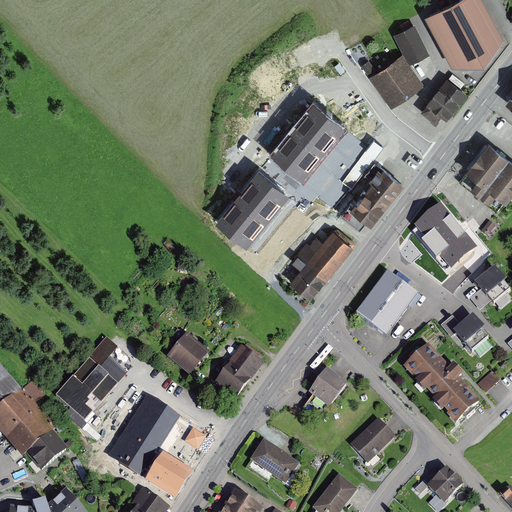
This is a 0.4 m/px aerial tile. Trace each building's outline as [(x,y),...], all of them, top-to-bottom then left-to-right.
[(484,0),(461,0),(429,16),(455,66),(489,64),(505,39),(484,0)] [(417,27),(397,35),(404,55),(378,73),(371,62),(365,65),(393,108),(426,87),(411,64),(430,55),(417,27)] [(470,95),(449,78),(423,111),(438,123),(443,117),(449,121),(470,95)] [(303,186),(346,132),(313,105),(270,159),(303,186)] [(511,158),(493,143),(463,179),(500,210),(511,195),(511,158)] [(348,162),(356,173),(366,165),(358,154),(348,162)] [(404,184),(383,168),(352,211),(373,226),(404,184)] [(249,252),(292,198),(259,171),(216,225),(249,252)] [(477,246),(442,205),(412,231),(448,271),(477,246)] [(355,246),(335,231),(327,242),(318,235),(296,264),(304,270),(293,284),(315,300),(355,246)] [(511,285),(498,269),(478,287),(483,292),(473,301),(482,312),(493,303),(491,301),(493,300),(498,306),(511,294),(511,291),(508,287),(511,285)] [(419,297),(389,275),(358,316),(388,339),(419,297)] [(463,329),(455,318),(443,328),(453,340),(457,336),(469,350),(471,348),(476,353),(490,341),(487,336),(489,334),(476,318),(463,329)] [(208,353),(187,336),(169,357),(190,375),(208,353)] [(265,359),(243,343),(216,382),(238,397),(265,359)] [(452,371),(431,348),(407,370),(459,427),(483,405),(462,382),(467,378),(457,366),(452,371)] [(71,448),(0,366),(0,431),(25,460),(30,456),(44,472),(71,448)] [(348,384),(328,368),(309,392),(330,408),(348,384)] [(502,383),(493,373),(478,387),(488,397),(502,383)] [(180,415),(148,395),(110,456),(177,498),(195,471),(158,448),(180,415)] [(398,440),(380,421),(353,448),(370,466),(398,440)] [(207,436),(193,428),(185,441),(198,449),(207,436)] [(286,485),(300,465),(264,442),(251,462),(286,485)] [(443,478),(436,471),(426,481),(433,487),(430,490),(447,506),(466,487),(449,471),(443,478)] [(344,511),(360,494),(342,479),(316,510),(318,511),(344,511)] [(35,511),(29,511),(12,510),(11,511),(87,511),(70,491),(50,509),(48,501),(34,505),(35,511)] [(162,511),(168,504),(147,491),(133,511),(162,511)] [(262,511),(265,509),(237,492),(223,511),(262,511)]
